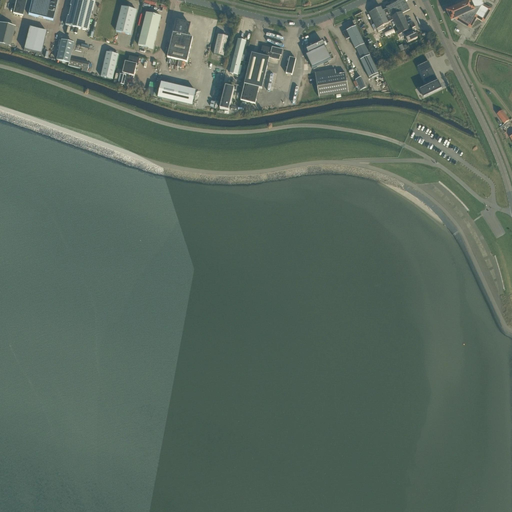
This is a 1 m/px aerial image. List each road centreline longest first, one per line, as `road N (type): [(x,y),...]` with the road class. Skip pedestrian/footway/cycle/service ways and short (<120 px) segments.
road 1 (unclassified): [(0,111),(189,173),(337,167),(394,180),(457,231),(511,333)]
road 2 (unclassified): [(491,207),(435,163),(392,142),(314,127),(181,129),(0,68)]
road 3 (secondary): [(366,0),(299,24),(187,0)]
road 4 (secondary): [(511,202),(445,45)]
